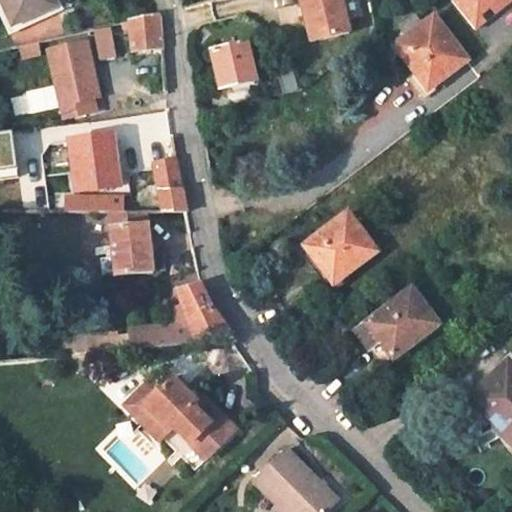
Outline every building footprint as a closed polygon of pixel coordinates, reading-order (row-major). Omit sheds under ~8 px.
[(56,0),(2,0),(14,25),(59,4),(56,0)] [(351,31),(343,0),(298,0),(310,42),(338,34),(351,31)] [(511,0),(451,0),(475,31),(511,0)] [(135,49),(165,47),(162,12),(132,20),(135,49)] [(436,15),(422,25),(409,34),(395,45),(429,88),(469,58),(436,15)] [(416,17),(403,26),(409,34),(422,25),(416,17)] [(111,27),(97,31),(103,56),(118,53),(111,27)] [(41,53),(39,41),(21,45),(24,58),(41,53)] [(89,42),(50,51),(66,117),(94,111),(91,98),(99,96),(101,95),(89,42)] [(259,83),(249,43),(213,52),(223,93),(259,83)] [(102,109),(99,96),(91,98),(94,111),(102,109)] [(71,140),(77,190),(123,184),(115,135),(71,140)] [(157,163),(164,211),(189,211),(180,159),(157,163)] [(124,211),(124,195),(100,196),(100,211),(111,211),(124,211)] [(115,270),(150,267),(147,226),(134,226),(133,211),(124,211),(111,211),(115,270)] [(350,212),(305,245),(319,263),(326,258),(342,280),(380,252),(350,212)] [(204,283),(180,290),(185,304),(174,308),(179,320),(164,324),(131,328),(132,334),(125,335),(127,349),(239,339),(213,302),(204,283)] [(159,284),(131,285),(131,299),(160,297),(159,284)] [(438,323),(412,289),(355,332),(370,351),(381,343),(393,358),(438,323)] [(118,331),(69,335),(70,354),(127,349),(125,335),(125,334),(119,335),(118,331)] [(126,399),(161,434),(164,432),(196,463),(226,434),(194,401),(199,397),(173,371),(161,383),(152,374),(126,399)] [(511,372),(473,407),(500,436),(508,454),(511,456),(511,372)] [(237,423),(206,390),(199,397),(194,401),(226,434),(237,423)] [(257,474),(281,499),(294,511),(323,511),(341,495),(289,442),(257,474)] [(275,504),(283,511),(294,511),(281,499),(275,504)]
